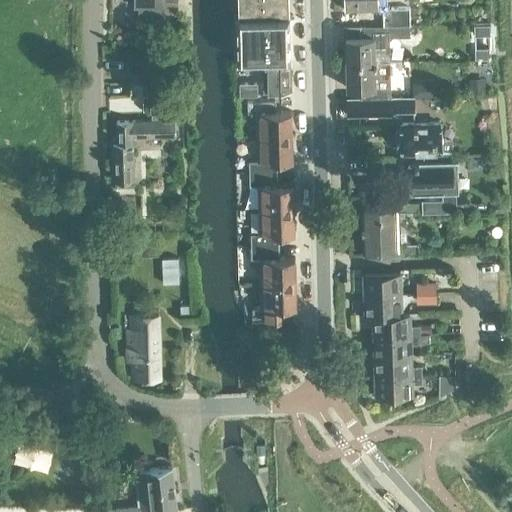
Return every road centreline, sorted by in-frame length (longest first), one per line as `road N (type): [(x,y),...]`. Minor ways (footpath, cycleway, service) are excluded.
road 1 (unclassified): [(216,407),(120,391),(99,365),(93,0)]
road 2 (secondary): [(326,393),(316,0)]
road 3 (secondary): [(425,511),(326,393)]
road 4 (secondary): [(326,393),(325,417),(402,511)]
